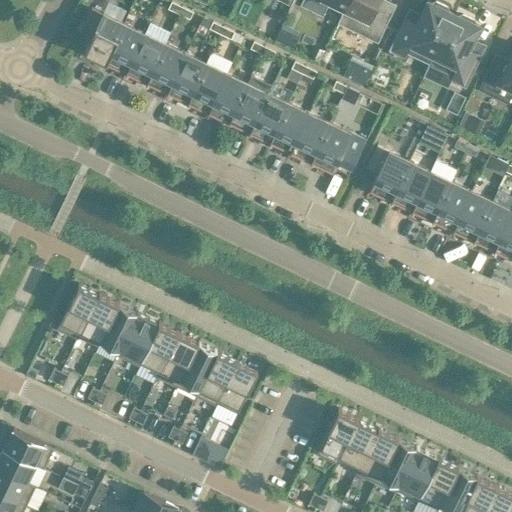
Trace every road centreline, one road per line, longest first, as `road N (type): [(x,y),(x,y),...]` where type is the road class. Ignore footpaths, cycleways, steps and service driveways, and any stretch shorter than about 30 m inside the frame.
road 1 (residential): [(0,119),(511,371)]
road 2 (residential): [(511,312),(21,71)]
road 3 (residential): [(274,511),(0,378)]
